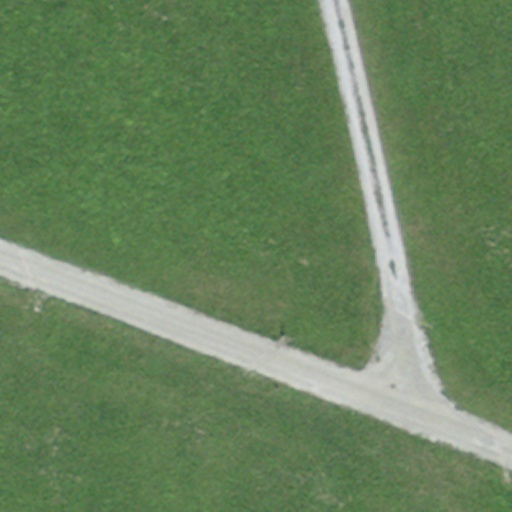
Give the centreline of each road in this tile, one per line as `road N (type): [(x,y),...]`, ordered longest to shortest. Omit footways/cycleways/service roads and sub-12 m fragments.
road 1 (unclassified): [(511,442),(0,252)]
road 2 (track): [(409,403),(328,0)]
